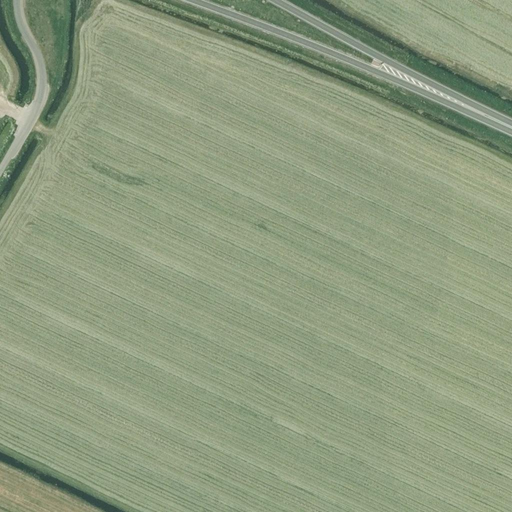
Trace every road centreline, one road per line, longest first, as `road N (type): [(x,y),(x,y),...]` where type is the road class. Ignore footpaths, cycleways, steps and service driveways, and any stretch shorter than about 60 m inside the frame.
road 1 (trunk): [(190,0),(485,115)]
road 2 (trunk): [(485,115),(273,0)]
road 3 (unclassified): [(16,0),(40,62),(41,89),(0,168)]
